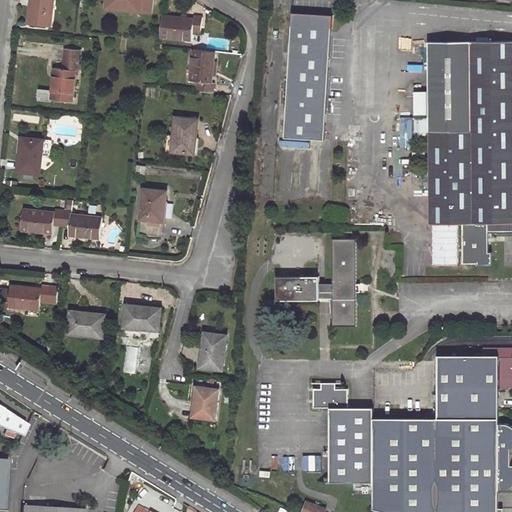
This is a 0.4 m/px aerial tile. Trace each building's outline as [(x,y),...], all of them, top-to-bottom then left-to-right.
[(54,1),(49,0),(31,0),(29,22),(51,25),(54,1)] [(138,0),(104,0),(104,7),(138,11),(138,0)] [(138,0),(138,11),(148,12),(149,0),(138,0)] [(335,14),(295,11),(287,136),(327,138),(335,14)] [(162,38),(193,42),(194,33),(203,34),(205,18),(196,17),(195,22),(164,18),(162,38)] [(511,41),(429,43),(431,224),(464,224),(464,265),(490,264),(490,233),(511,232),(511,41)] [(54,68),(50,100),(71,103),(75,70),(78,71),(80,51),(65,49),(62,69),(54,68)] [(195,50),(192,81),(200,82),(199,90),(216,92),(217,84),(212,83),(216,52),(195,50)] [(176,118),(173,140),(167,140),(166,152),(194,155),(197,121),(176,118)] [(20,141),(17,174),(39,176),(40,160),(49,161),(50,144),(20,141)] [(168,191),(145,189),(142,219),(164,221),(166,203),(167,203),(168,191)] [(55,212),(24,209),(21,230),(52,234),(53,226),(61,226),(63,211),(55,210),(55,212)] [(100,239),(103,218),(71,214),(72,212),(63,211),(61,226),(70,227),(69,236),(100,239)] [(162,235),(164,221),(142,219),(140,232),(162,235)] [(452,240),(452,234),(444,234),(444,227),(439,227),(439,240),(452,240)] [(361,292),(361,284),(357,284),(356,240),(333,240),(333,284),(319,284),(319,277),(277,277),(278,301),(319,300),(319,297),(333,297),(334,327),(357,327),(357,293),(361,292)] [(44,290),(13,286),(11,307),(42,311),(42,303),(59,305),(60,289),(44,287),(44,290)] [(162,309),(128,305),(125,327),(159,331),(162,309)] [(107,316),(73,312),(70,334),(104,337),(107,316)] [(227,338),(206,335),(201,369),(222,372),(227,338)] [(511,386),(511,355),(501,356),(500,387),(511,386)] [(485,356),(440,356),(440,419),(500,419),(500,411),(500,387),(501,356),(485,356)] [(333,408),(332,482),(375,483),(376,419),(376,408),(350,408),(350,389),(338,389),(338,383),(324,383),(324,389),(316,389),(316,408),(333,408)] [(219,392),(196,389),(192,419),(214,422),(219,392)] [(0,427),(21,436),(26,425),(2,409),(0,407),(0,427)] [(506,423),(501,423),(500,419),(440,419),(376,419),(375,483),(375,509),(387,511),(500,511),(501,490),(505,490),(508,490),(511,489),(511,488),(511,424),(511,425),(509,424),(506,423)] [(325,511),(327,509),(308,501),(303,511),(325,511)]
